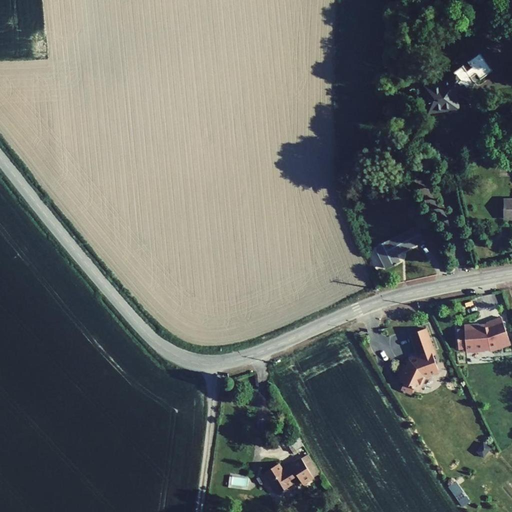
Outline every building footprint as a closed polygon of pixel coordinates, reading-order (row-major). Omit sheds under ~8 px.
[(435,96),(421,97),(424,122),(453,118),(452,104),(455,102),(455,103),(470,92),(469,91),(474,88),(475,89),(487,80),(483,75),(484,71),(481,68),(477,67),(474,62),(462,71),(463,73),(458,76),(457,75),(448,82),(450,85),(435,96)] [(511,205),(497,207),(498,225),(511,224),(511,205)] [(406,232),(363,250),(372,273),(388,266),(385,258),(412,246),(406,232)] [(495,351),(511,345),(501,318),(487,323),(488,327),(482,330),(480,327),(480,324),(465,326),(466,334),(459,334),(460,348),(472,347),(473,351),(486,349),(491,348),(495,351)] [(427,328),(411,333),(417,351),(418,352),(419,353),(420,353),(421,353),(422,355),(419,356),(420,357),(413,359),(413,361),(410,360),(408,365),(405,363),(399,375),(402,377),(400,380),(405,383),(403,388),(413,393),(415,387),(420,390),(426,376),(437,373),(439,368),(438,365),(434,363),(436,359),(431,346),(433,345),(427,328)] [(278,463),(264,472),(278,493),(305,476),(308,480),(320,473),(308,454),(282,469),(278,463)]
